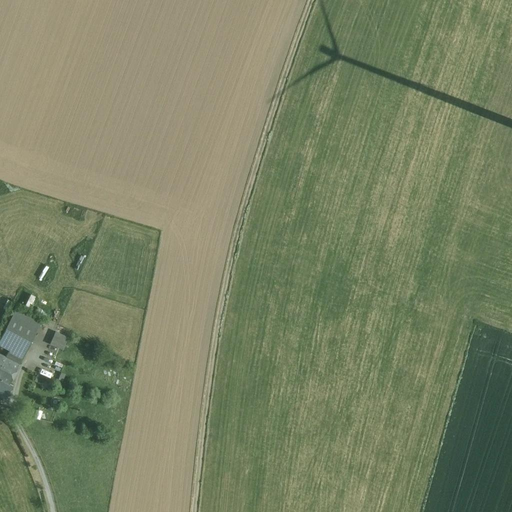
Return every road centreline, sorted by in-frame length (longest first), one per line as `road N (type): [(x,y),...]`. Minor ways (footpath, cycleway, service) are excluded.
road 1 (track): [(310,0),(223,292),(197,511)]
road 2 (track): [(54,511),(25,434),(0,403)]
